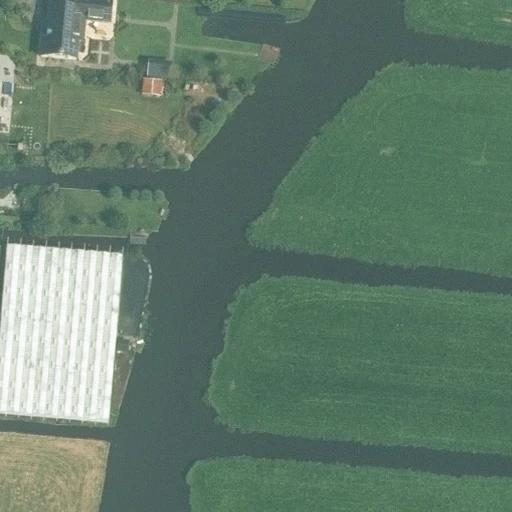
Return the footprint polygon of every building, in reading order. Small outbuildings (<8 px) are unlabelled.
[(42,31),(40,58),(75,62),(77,44),(81,44),(83,21),(92,22),(91,24),(109,25),(111,3),(85,1),(85,0),(60,0),(60,9),(49,8),(47,31),(42,31)] [(146,67),(145,78),(157,80),(158,69),(146,67)] [(145,81),(143,94),(160,96),(162,82),(145,81)] [(0,317),(0,414),(107,424),(121,257),(6,247),(0,317)] [(117,341),(116,352),(125,353),(125,341),(117,341)]
